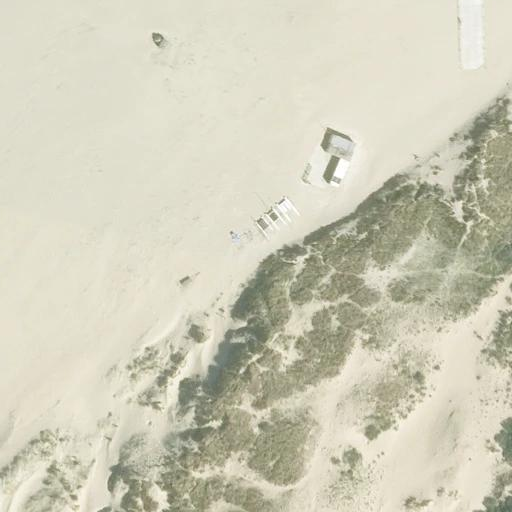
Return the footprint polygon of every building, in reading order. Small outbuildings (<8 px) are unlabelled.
[(413,0),(413,2),(451,15),(456,0),(413,0)] [(511,3),(507,1),(479,56),(497,65),(511,34),(511,3)] [(451,15),(413,2),(406,21),(444,34),(451,15)] [(444,34),(406,21),(400,40),(437,53),(444,34)] [(437,53),(400,40),(393,59),(431,72),(437,53)] [(347,160),(354,141),(330,133),(324,152),(347,160)] [(336,161),(327,181),(336,185),(344,164),(336,161)]
